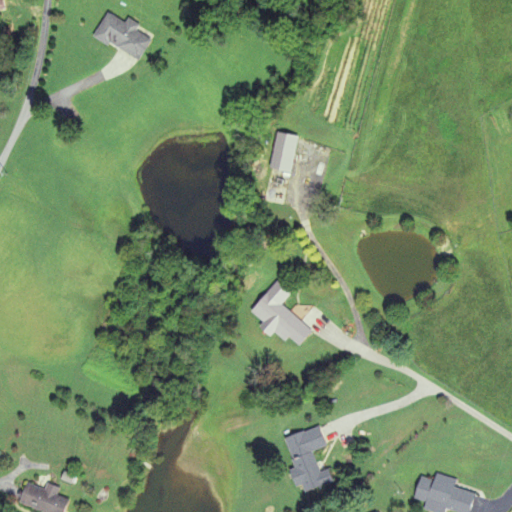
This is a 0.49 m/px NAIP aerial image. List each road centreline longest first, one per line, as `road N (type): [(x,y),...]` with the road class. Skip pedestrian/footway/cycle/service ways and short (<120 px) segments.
road 1 (residential): [(511,444),(338,331)]
road 2 (residential): [(0,163),(23,125),(52,0)]
